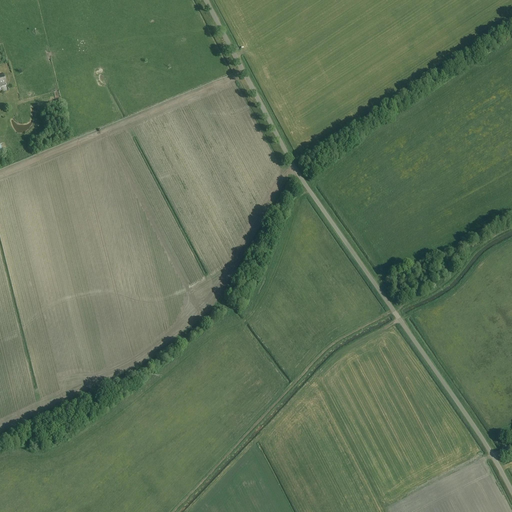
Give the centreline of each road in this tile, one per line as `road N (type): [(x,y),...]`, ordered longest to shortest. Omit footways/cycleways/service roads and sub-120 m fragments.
road 1 (unclassified): [(511,492),(304,184),(205,0)]
road 2 (track): [(394,312),(336,342),(173,511)]
